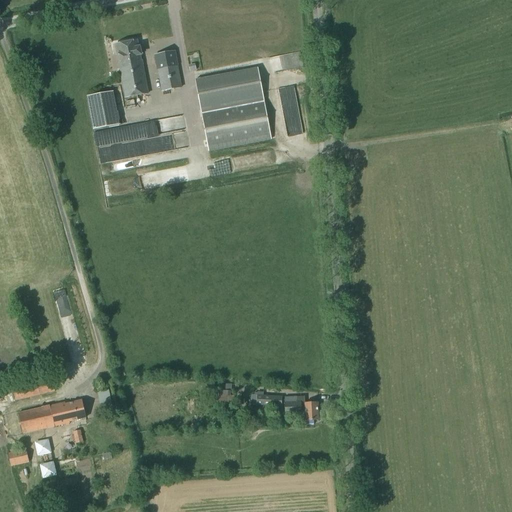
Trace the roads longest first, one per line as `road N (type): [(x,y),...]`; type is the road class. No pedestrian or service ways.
road 1 (unclassified): [(355,511),(317,0)]
road 2 (unclassified): [(121,0),(0,27)]
